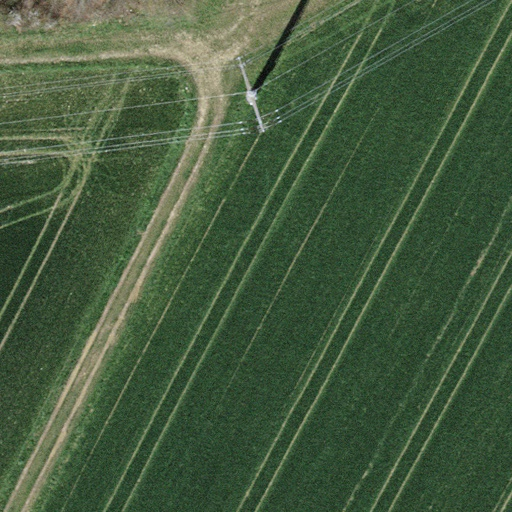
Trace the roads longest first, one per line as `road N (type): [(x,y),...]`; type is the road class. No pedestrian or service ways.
road 1 (track): [(14,511),(251,62),(335,0)]
road 2 (track): [(251,62),(0,71)]
